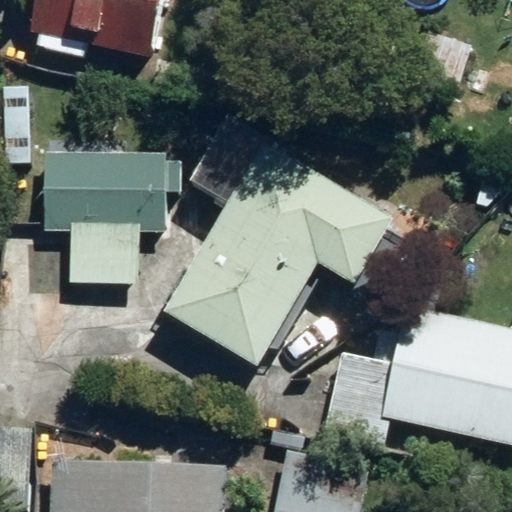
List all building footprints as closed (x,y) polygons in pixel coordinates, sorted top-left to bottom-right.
[(94,49),(162,64),(175,0),(52,0),(45,38),(54,40),(51,52),(92,61),(94,49)] [(406,82),(449,97),(465,49),(421,34),(414,54),(402,50),(394,72),(407,77),(406,82)] [(242,215),(179,322),(272,376),(334,274),(369,295),(408,231),(279,153),(242,215)] [(52,163),(51,238),(144,240),(171,240),(171,200),(191,200),(192,174),(172,173),(172,163),(52,163)] [(402,369),(390,429),(511,453),(511,333),(412,314),(408,335),(394,332),(387,366),(402,369)] [(279,511),(365,511),(375,468),(292,451),(279,511)] [(227,511),(229,471),(57,467),(55,511),(227,511)]
